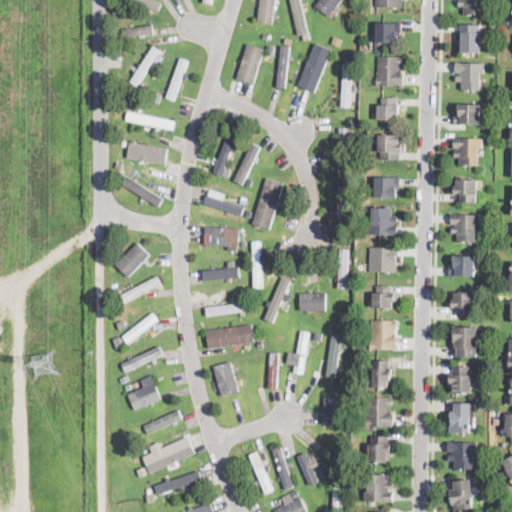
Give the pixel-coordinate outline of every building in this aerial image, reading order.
[(155,0),(162,3),(159,11),(133,0),(155,0)] [(277,0),(275,28),(257,26),(259,0),(277,0)] [(301,0),(308,31),(298,34),(290,0),(301,0)] [(342,0),(332,15),(331,17),(316,6),(320,0),(342,0)] [(485,0),(485,14),(465,14),(466,6),(459,6),(459,0),(485,0)] [(403,22),(402,25),(402,34),(399,34),(399,43),(384,43),(384,51),(375,51),(375,43),(376,43),(376,22),(394,23),(394,22),(403,22)] [(154,33),(153,24),(123,25),(124,35),(154,33)] [(484,33),(483,53),(462,52),(463,45),(459,45),(459,41),(459,39),(463,39),(463,32),(461,32),(461,24),(481,25),(481,33),(484,33)] [(315,91),(299,84),(316,41),(332,48),(315,91)] [(254,83),(237,77),(247,42),(264,47),(254,83)] [(275,45),(274,52),(267,51),(268,44),(275,45)] [(290,44),(286,87),(277,86),(281,44),(290,44)] [(164,58),(160,64),(155,61),(138,86),(131,81),(137,72),(135,70),(137,67),(139,69),(154,46),(161,51),(159,54),(164,58)] [(189,71),(186,79),(182,77),(175,99),(167,96),(181,56),(189,59),(185,70),(189,71)] [(402,65),(402,70),(403,70),(404,85),(377,86),(377,77),(379,76),(379,57),(403,56),(403,65),(402,65)] [(486,64),(486,73),(484,73),(483,91),(462,90),(462,82),(457,82),(457,75),(460,76),(460,73),(457,73),(457,71),(457,63),(486,64)] [(351,80),(350,106),(342,106),(343,81),(344,64),(352,64),(351,80)] [(162,94),(159,102),(152,99),(155,91),(162,94)] [(403,105),(403,110),(403,113),(400,113),(400,120),(378,120),(378,105),(382,105),(382,98),(398,98),(398,105),(403,105)] [(481,104),(481,125),(455,125),(455,116),(459,116),(459,104),(481,104)] [(175,120),(174,128),(127,119),(128,110),(175,120)] [(348,170),(338,170),(339,126),(349,127),(348,170)] [(232,149),(222,175),(214,172),(230,129),(238,132),(232,149)] [(403,140),(403,153),(402,153),(402,160),(381,159),(381,151),(377,151),(377,144),(379,144),(379,135),(398,135),(398,137),(403,137),(403,140)] [(484,138),(484,148),(482,148),(481,165),(460,165),(460,157),(455,157),(455,150),(458,150),(458,148),(454,148),(455,138),(484,138)] [(169,148),(166,166),(118,158),(121,140),(169,148)] [(261,145),(243,183),(235,179),(253,141),(261,145)] [(123,162),(122,168),(115,166),(117,160),(123,162)] [(164,199),(160,206),(119,181),(124,173),(164,199)] [(284,181),(270,228),(253,222),(267,176),(284,181)] [(399,196),(376,197),(376,177),(401,177),(401,186),(399,186),(399,196)] [(480,180),(480,194),(477,194),(477,202),(460,202),(460,195),(456,195),(456,194),(452,194),(452,186),(458,186),(458,179),(480,180)] [(347,185),(346,220),(337,220),(338,213),(335,213),(335,209),(337,209),(338,185),(347,185)] [(225,193),(223,199),(245,206),(242,214),(205,202),(208,193),(209,193),(210,188),(225,193)] [(398,218),(398,223),(394,223),(394,225),(399,225),(399,235),(368,234),(369,225),(373,225),(373,208),(392,208),(392,217),(398,217),(398,218)] [(481,215),(481,225),(478,225),(477,242),(457,241),(458,233),(452,233),(453,227),(456,227),(456,224),(452,224),(452,214),(481,215)] [(241,228),(240,246),(237,245),(237,251),(228,250),(229,246),(206,245),(206,226),(241,228)] [(263,286),(254,286),(252,239),(261,239),(263,286)] [(151,253),(129,276),(116,263),(138,241),(151,253)] [(400,255),(400,257),(398,256),(398,272),(370,272),(371,247),(400,247),(400,255)] [(349,249),(347,288),(338,288),(340,249),(349,249)] [(477,256),(476,278),(456,277),(456,276),(449,276),(449,267),(451,267),(451,262),(453,262),(454,255),(477,256)] [(234,276),(204,279),(204,271),(233,268),(234,276)] [(245,276),(237,276),(236,268),(245,268),(245,276)] [(162,283),(124,303),(120,296),(158,275),(162,283)] [(292,280),(274,322),(266,319),(284,277),(292,280)] [(391,287),(391,292),(394,292),(394,293),(397,293),(397,303),(393,303),(393,308),(374,308),(374,300),(374,293),(377,293),(377,285),(391,285),(391,287)] [(253,298),(245,299),(244,290),(252,289),(253,298)] [(326,292),(326,309),(300,309),(300,292),(326,292)] [(476,293),(476,316),(458,315),(458,309),(454,309),(454,307),(449,307),(449,300),(455,300),(455,293),(476,293)] [(230,298),(231,304),(253,300),(254,308),(207,317),(206,308),(221,305),(220,300),(230,298)] [(153,326),(122,349),(117,342),(154,314),(159,320),(153,326)] [(127,326),(120,329),(117,321),(124,318),(127,326)] [(396,328),(396,335),(397,335),(398,350),(370,350),(370,341),(373,341),(373,320),(398,320),(398,328),(396,328)] [(245,343),(209,348),(207,331),(253,324),(255,341),(245,343)] [(479,342),(478,357),(458,356),(458,348),(456,348),(456,341),(453,341),(454,327),(479,328),(479,342)] [(310,331),(303,373),(294,371),(296,361),(293,361),(294,357),(296,358),(301,329),(310,331)] [(312,331),(322,332),(321,340),(312,338),(312,331)] [(342,334),(335,376),(327,375),(333,333),(342,334)] [(125,370),(122,363),(160,345),(164,352),(125,370)] [(279,352),(277,388),(268,387),(270,351),(279,352)] [(390,368),(394,368),(394,380),(391,380),(392,387),(368,387),(368,378),(374,378),(374,360),(389,360),(390,368)] [(240,391),(223,396),(215,367),(232,362),(240,391)] [(469,367),(469,375),(475,375),(474,393),(451,392),(451,374),(453,374),(454,366),(469,367)] [(129,378),(122,382),(120,377),(127,374),(129,378)] [(152,374),(162,397),(135,409),(128,393),(144,386),(141,378),(152,374)] [(340,397),(339,435),(322,435),(323,397),(340,397)] [(392,405),(392,411),(394,411),(394,427),(366,427),(366,418),(368,418),(368,397),(394,397),(394,405),(392,405)] [(473,411),(473,421),(472,421),(472,432),(450,432),(450,423),(450,420),(452,420),(452,403),(473,403),(473,411)] [(183,417),(148,432),(145,425),(179,409),(183,417)] [(389,443),(389,445),(392,445),(392,452),(389,452),(389,462),(370,462),(370,444),(373,444),(373,435),(389,435),(389,443)] [(171,464),(151,472),(144,457),(189,437),(196,453),(171,464)] [(478,442),(478,452),(477,452),(476,470),(454,469),(455,461),(449,460),(450,455),(453,455),(453,452),(448,452),(449,440),(478,442)] [(293,486),(285,488),(274,451),(282,448),(293,486)] [(273,490),(266,493),(250,454),(256,452),(257,452),(273,490)] [(317,480),(310,483),(298,456),(305,453),(317,480)] [(511,476),(506,478),(503,471),(507,469),(504,460),(511,456),(511,476)] [(158,493),(155,484),(199,469),(202,478),(158,493)] [(394,485),(394,493),(393,502),(365,501),(366,490),(370,491),(371,474),(388,474),(388,482),(394,483),(394,485)] [(473,508),(452,510),(451,490),(452,490),(451,481),(467,480),(473,479),(475,497),(473,497),(474,508),(473,508)] [(341,486),(340,511),(332,511),(334,486),(341,486)] [(300,495),(295,498),(292,493),(298,490),(300,495)] [(156,499),(148,501),(147,494),(154,492),(156,499)] [(308,511),(276,511),(301,498),(308,511)] [(213,511),(184,511),(210,503),(213,511)]
